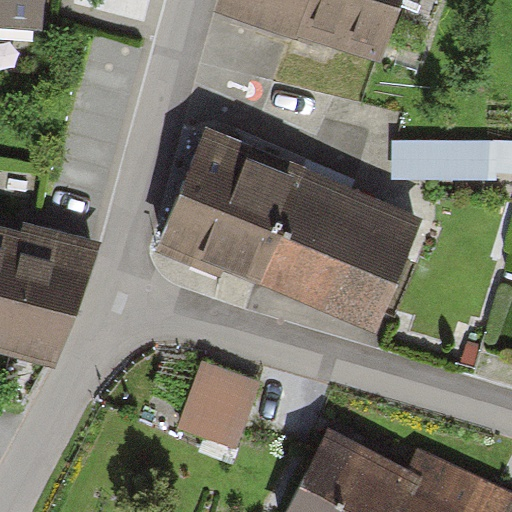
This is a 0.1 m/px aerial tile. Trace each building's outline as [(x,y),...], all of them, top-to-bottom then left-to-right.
[(50,0),(0,0),(0,24),(49,27),(50,0)] [(223,0),(220,10),(381,66),(404,0),(223,0)] [(213,128),(163,242),(380,336),(430,222),(213,128)] [(511,130),(396,131),(396,169),(511,169),(511,130)] [(0,348),(60,362),(100,243),(0,220),(0,348)] [(262,381),(206,362),(183,429),(238,448),(262,381)] [(334,438),(295,511),(511,511),(511,499),(422,457),(410,478),(334,438)]
